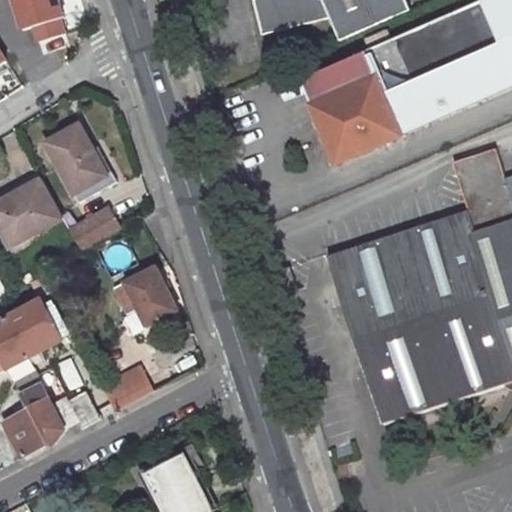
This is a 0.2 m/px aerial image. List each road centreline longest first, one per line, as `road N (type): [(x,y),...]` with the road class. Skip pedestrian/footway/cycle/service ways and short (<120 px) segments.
road 1 (primary): [(391,511),(215,0)]
road 2 (primary): [(128,40),(234,373)]
road 3 (residential): [(0,496),(234,373)]
road 4 (residential): [(128,40),(0,118)]
road 5 (primary): [(234,373),(283,511)]
